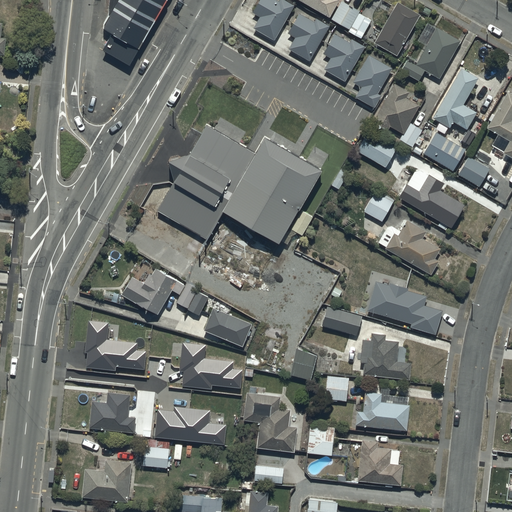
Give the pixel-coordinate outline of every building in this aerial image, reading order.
[(166,0),(111,0),(110,13),(104,25),(114,31),(104,48),(132,64),(166,0)] [(258,0),(253,9),(261,14),(254,26),(274,38),(295,2),(291,0),(258,0)] [(304,0),(330,15),(338,0),(304,0)] [(340,0),(332,17),(349,26),(359,9),(344,0),(340,0)] [(399,0),(397,0),(375,40),(397,53),(421,12),(399,0)] [(299,11),(288,31),(296,35),(288,48),(309,60),(330,23),(316,16),(314,20),(299,11)] [(371,18),(359,11),(348,29),(361,36),(371,18)] [(461,39),(437,25),(436,27),(430,24),(422,39),(428,42),(416,64),(406,59),(401,69),(420,79),(426,69),(439,77),(461,39)] [(335,32),(324,51),(331,55),(324,67),(345,80),(366,45),(352,37),(350,40),(335,32)] [(392,66),(368,52),(353,79),(362,84),(355,96),(374,107),(382,93),(378,91),(392,66)] [(246,68),(236,85),(286,114),(296,97),(282,89),(293,70),(268,55),(258,74),(246,68)] [(434,116),(433,119),(438,122),(439,119),(450,125),(453,119),(467,127),(477,109),(463,101),(479,75),(462,65),(433,115),(434,116)] [(316,76),(309,87),(327,97),(333,86),(316,76)] [(410,89),(395,80),(373,119),(388,128),(390,124),(403,131),(400,138),(402,139),(400,143),(410,149),(415,141),(420,144),(424,137),(419,134),(423,128),(410,121),(420,103),(407,95),(410,89)] [(511,91),(508,89),(487,125),(510,138),(503,150),(511,155),(511,119),(511,118),(511,91)] [(16,111),(7,110),(6,129),(14,129),(16,111)] [(207,125),(192,152),(172,154),(175,179),(194,191),(179,216),(192,223),(187,233),(204,243),(223,210),(255,152),(207,125)] [(397,145),(368,128),(356,148),(385,165),(397,145)] [(436,129),(423,151),(454,169),(466,147),(436,129)] [(264,136),(255,152),(223,210),(280,242),(322,169),(264,136)] [(469,155),(458,173),(479,185),(490,167),(469,155)] [(348,170),(341,166),(331,184),(338,188),(348,170)] [(414,169),(400,195),(441,218),(438,224),(446,229),(448,224),(452,226),(466,202),(441,187),(445,180),(429,171),(428,173),(420,168),(414,169)] [(394,198),(376,188),(364,209),(382,219),(394,198)] [(304,210),(293,227),(302,233),(313,215),(304,210)] [(389,222),(379,240),(387,244),(386,246),(431,272),(439,258),(435,256),(441,247),(423,236),(427,229),(407,217),(400,228),(389,222)] [(216,267),(211,280),(239,291),(247,272),(259,277),(264,263),(254,259),(260,243),(242,235),(241,238),(230,234),(225,248),(226,249),(218,268),(216,267)] [(209,240),(199,256),(211,263),(220,247),(209,240)] [(110,290),(107,290),(105,298),(134,307),(137,301),(158,313),(172,287),(181,292),(176,300),(199,313),(209,295),(198,288),(199,286),(188,280),(186,284),(156,267),(153,272),(150,271),(144,280),(133,274),(123,292),(119,293),(110,290)] [(376,279),(368,308),(411,320),(410,323),(436,331),(443,308),(425,303),(428,293),(408,287),(408,285),(390,280),(389,283),(376,279)] [(213,306),(204,328),(243,345),(253,322),(228,312),(230,307),(218,302),(216,307),(213,306)] [(363,314),(328,304),(322,324),(357,334),(363,314)] [(110,322),(88,320),(84,366),(144,372),(146,352),(138,352),(138,342),(108,339),(110,322)] [(365,360),(363,372),(410,377),(412,360),(397,359),(399,339),(386,338),(386,332),(371,331),(371,338),(363,337),(361,353),(357,353),(357,359),(365,360)] [(206,345),(184,343),(181,371),(185,371),(184,385),(213,388),(213,386),(242,389),(244,369),(233,368),(234,361),(204,358),(206,345)] [(316,356),(296,349),(291,375),(310,380),(316,356)] [(349,376),(327,374),(325,397),(347,399),(349,376)] [(259,419),(257,445),(294,449),(297,424),(289,423),(291,407),(279,406),(281,393),(246,389),(243,417),(259,419)] [(382,390),(365,389),(364,409),(358,408),(356,423),(408,427),(410,402),(381,400),(382,390)] [(93,399),(91,425),(91,427),(136,430),(137,415),(129,415),(131,391),(108,390),(108,400),(93,399)] [(174,412),(157,410),(154,437),(224,445),(226,425),(208,423),(210,411),(174,407),(174,412)] [(335,425),(310,423),(308,451),(333,453),(335,425)] [(378,439),(362,437),(358,478),(401,483),(403,462),(399,461),(400,448),(377,446),(378,439)] [(170,440),(148,438),(147,445),(145,445),(143,464),(167,467),(170,440)] [(86,466),(83,494),(129,499),(132,460),(107,457),(106,468),(86,466)] [(284,465),(256,463),(255,479),(283,481),(284,465)] [(269,490),(250,488),(247,511),(277,511),(278,503),(267,502),(269,490)] [(222,495),(180,491),(179,509),(197,511),(196,511),(228,511),(229,510),(221,510),(222,495)] [(336,511),(338,500),(309,497),(307,511),(336,511)]
